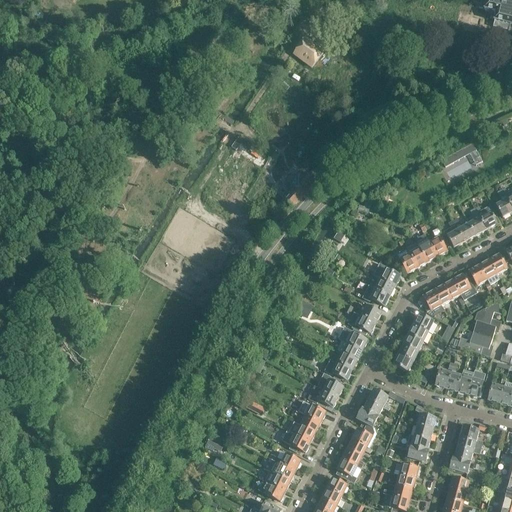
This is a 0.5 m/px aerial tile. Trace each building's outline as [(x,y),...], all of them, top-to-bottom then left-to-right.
[(496,14),(492,28),(505,31),(505,32),(511,33),(511,0),(487,0),(484,11),(496,14)] [(325,52),(305,39),(294,56),(314,69),(325,52)] [(237,140),(231,148),(235,150),(240,142),(237,140)] [(236,151),(262,169),(268,161),(241,143),(236,151)] [(442,162),(445,169),(476,151),(472,145),(442,162)] [(290,188),(302,198),(317,181),(310,174),(305,179),(299,173),(289,184),(292,186),(290,188)] [(302,198),(292,190),(288,194),(289,196),(284,201),(292,208),(302,198)] [(502,191),(502,190),(498,193),(501,199),(506,197),(505,195),(502,191)] [(511,213),(511,208),(507,200),(496,206),(497,206),(503,218),(511,213)] [(359,207),(358,211),(359,212),(367,215),(371,205),(368,204),(365,203),(364,208),(359,207)] [(480,218),(480,219),(487,231),(498,225),(493,217),(496,216),(494,211),(490,206),(482,211),(479,207),(475,209),(480,218)] [(469,224),(476,237),(487,231),(480,219),(480,218),(478,216),(475,209),(470,212),(475,221),(469,224)] [(458,219),(453,221),(456,227),(458,230),(465,243),(476,237),(469,224),(468,221),(461,225),(458,219)] [(447,237),(454,249),(465,243),(458,230),(447,237)] [(345,236),(340,233),(335,240),(340,244),(345,236)] [(443,236),(429,243),(437,258),(447,253),(445,249),(448,247),(443,236)] [(429,243),(419,249),(428,264),(437,258),(429,243)] [(407,249),(394,256),(398,265),(401,263),(408,274),(409,274),(410,274),(412,273),(413,272),(418,269),(410,254),(407,249)] [(419,249),(410,254),(418,269),(428,264),(419,249)] [(331,251),(328,256),(335,261),(338,255),(331,251)] [(508,271),(499,256),(489,261),(498,277),(508,271)] [(498,277),(489,261),(480,267),(488,282),(498,277)] [(331,276),(335,270),(328,266),(324,273),(331,276)] [(478,287),(477,287),(477,288),(488,282),(480,267),(470,272),(478,287)] [(386,269),(380,280),(395,288),(401,278),(386,270),(386,269)] [(463,276),(453,282),(461,297),(463,300),(464,302),(477,295),(469,278),(465,280),(463,276)] [(380,280),(375,290),(390,297),(395,288),(380,280)] [(453,282),(443,287),(451,302),(461,297),(453,282)] [(300,286),(295,294),(307,300),(311,292),(300,286)] [(443,287),(434,292),(442,307),(451,302),(443,287)] [(369,300),(370,301),(371,300),(385,307),(390,297),(375,290),(369,300)] [(434,292),(420,300),(424,307),(428,305),(432,313),(438,309),(443,317),(447,315),(442,307),(434,292)] [(301,312),(305,305),(296,301),(293,308),(301,312)] [(477,325),(474,333),(493,340),(495,334),(499,334),(502,323),(493,320),(495,313),(501,311),(499,302),(478,314),(474,324),(477,325)] [(367,306),(361,317),(376,325),(382,315),(367,307),(367,306)] [(350,325),(356,328),(357,327),(371,335),(376,325),(361,317),(356,314),(350,325)] [(430,333),(435,323),(419,316),(414,325),(430,333)] [(282,336),(286,329),(278,325),(274,332),(282,336)] [(414,325),(409,335),(424,343),(430,333),(414,325)] [(341,341),(347,344),(362,352),(367,342),(353,334),(355,331),(348,327),(341,341)] [(448,327),(441,340),(448,343),(455,330),(448,327)] [(456,341),(454,347),(491,358),(494,347),(491,345),(493,340),(474,333),(471,342),(461,339),(460,342),(456,341)] [(409,335),(404,345),(419,353),(424,343),(409,335)] [(335,351),(342,354),(357,362),(362,352),(347,344),(341,341),(335,351)] [(508,351),(505,350),(501,361),(511,364),(511,344),(510,344),(508,351)] [(419,353),(404,345),(399,355),(414,363),(419,353)] [(330,360),(337,364),(352,372),(357,362),(342,354),(335,351),(330,360)] [(399,355),(394,365),(409,373),(414,363),(399,355)] [(265,363),(259,359),(253,370),(259,374),(265,363)] [(422,367),(433,372),(435,368),(424,362),(422,367)] [(331,375),(332,375),(333,374),(347,382),(352,372),(337,364),(331,375)] [(441,370),(436,387),(447,389),(452,373),(447,372),(441,370)] [(462,376),(458,392),(468,395),(473,379),(474,376),(474,374),(464,371),(462,376)] [(257,388),(262,379),(249,372),(244,381),(257,388)] [(452,373),(447,389),(458,392),(462,376),(457,374),(456,374),(452,373)] [(324,374),(317,388),(338,399),(344,389),(336,385),(338,382),(324,374)] [(473,379),(468,395),(479,398),(484,382),(473,379)] [(507,379),(504,388),(500,404),(510,407),(511,401),(511,389),(509,389),(511,380),(507,379)] [(492,384),(493,385),(489,401),(500,404),(504,388),(492,384)] [(317,405),(324,409),(326,405),(333,409),(338,399),(317,388),(315,387),(308,400),(317,405)] [(388,398),(374,391),(369,401),(384,409),(389,412),(391,407),(386,405),(390,398),(389,397),(388,398)] [(405,401),(391,394),(389,397),(390,398),(404,405),(405,401)] [(384,409),(369,401),(364,410),(364,411),(387,423),(389,419),(381,415),(384,409)] [(248,409),(262,416),(265,409),(252,402),(248,409)] [(311,405),(306,416),(321,424),(326,414),(311,407),(312,406),(311,405)] [(374,428),(379,419),(364,411),(363,410),(358,420),(362,422),(360,427),(365,430),(377,436),(377,435),(374,428)] [(436,420),(420,415),(417,426),(433,431),(436,420)] [(306,416),(301,426),(316,434),(321,424),(306,416)] [(301,426),(296,436),(311,444),(316,434),(301,426)] [(433,431),(417,426),(414,437),(430,441),(433,431)] [(463,428),(460,439),(477,443),(480,430),(479,432),(463,428)] [(353,441),(368,448),(370,449),(377,436),(365,430),(363,433),(358,431),(353,441)] [(428,452),(430,441),(414,437),(408,435),(405,446),(411,448),(428,452)] [(290,447),(291,447),(306,454),(311,444),(296,436),(290,447)] [(460,439),(457,449),(474,454),(477,443),(460,439)] [(353,441),(348,450),(363,458),(366,453),(370,455),(372,451),(368,449),(368,448),(353,441)] [(221,442),(218,447),(223,449),(224,450),(227,445),(221,442)] [(511,446),(506,444),(503,455),(511,457),(511,446)] [(376,452),(384,456),(386,452),(378,448),(376,452)] [(411,448),(408,459),(426,463),(429,452),(428,452),(411,448)] [(453,459),(453,460),(471,464),(472,463),(471,463),(474,454),(457,449),(454,459),(453,459)] [(345,457),(343,460),(358,468),(362,470),(364,465),(363,463),(361,462),(363,458),(348,450),(348,451),(346,450),(343,456),(345,457)] [(390,450),(387,457),(393,459),(396,453),(390,450)] [(269,459),(280,465),(296,473),(301,463),(286,455),(287,455),(280,451),(276,458),(271,455),(269,459)] [(511,457),(503,455),(500,466),(511,469),(511,457)] [(217,459),(213,466),(224,471),(227,464),(217,459)] [(343,460),(338,470),(341,472),(338,476),(352,483),(354,479),(353,478),(358,468),(343,460)] [(471,464),(453,460),(450,470),(467,475),(468,476),(471,464)] [(268,472),(275,475),(291,483),(296,473),(273,462),(268,472)] [(375,476),(380,466),(376,465),(374,469),(373,468),(371,475),(375,476)] [(419,470),(402,465),(400,472),(394,470),(392,474),(416,481),(419,470)] [(500,466),(497,476),(511,480),(511,469),(500,466)] [(265,482),(270,485),(285,493),(291,483),(275,475),(270,472),(265,482)] [(416,481),(399,476),(396,487),(413,491),(416,481)] [(494,486),(495,486),(494,487),(506,490),(507,491),(511,491),(511,480),(497,476),(494,486)] [(333,479),(328,490),(343,497),(349,487),(348,486),(348,487),(333,479)] [(453,479),(450,490),(467,495),(470,483),(469,483),(469,484),(453,479)] [(265,495),(280,503),(285,493),(270,485),(265,482),(260,492),(265,495)] [(383,495),(384,495),(393,497),(410,502),(413,491),(396,487),(394,493),(384,490),(383,495)] [(494,487),(491,497),(505,501),(511,503),(511,491),(507,491),(506,490),(494,487)] [(328,490),(323,499),(338,507),(343,497),(328,490)] [(450,490),(448,501),(464,505),(467,495),(450,490)] [(407,511),(410,502),(393,497),(390,509),(398,511),(403,511),(407,511)] [(491,497),(488,508),(503,511),(511,511),(511,503),(505,501),(491,497)] [(323,499),(318,509),(323,511),(335,511),(338,507),(323,499)] [(245,506),(256,511),(280,511),(266,504),(266,503),(263,509),(253,504),(248,501),(245,506)] [(448,501),(445,511),(446,511),(467,511),(466,510),(463,509),(464,505),(448,501)]
